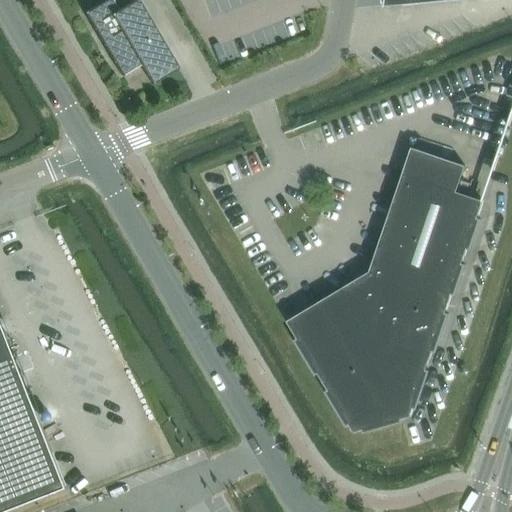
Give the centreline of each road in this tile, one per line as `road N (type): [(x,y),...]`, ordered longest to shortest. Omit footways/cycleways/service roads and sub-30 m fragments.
road 1 (unclassified): [(304,511),(91,154)]
road 2 (unclassified): [(91,154),(317,66),(336,43),(343,0)]
road 3 (unclassified): [(91,154),(0,0)]
road 4 (secondary): [(511,393),(468,511)]
